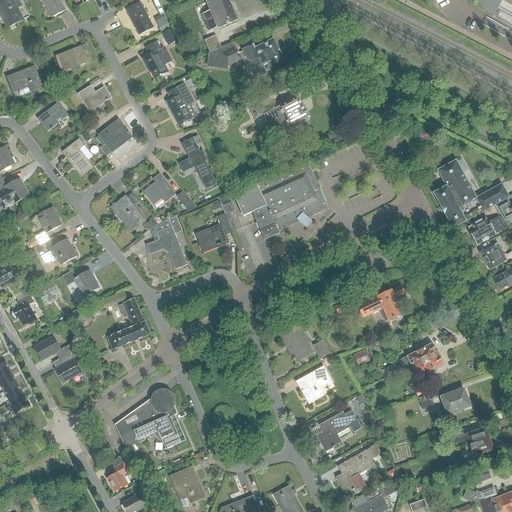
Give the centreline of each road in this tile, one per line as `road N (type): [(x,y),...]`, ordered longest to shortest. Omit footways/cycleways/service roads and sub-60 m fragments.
road 1 (residential): [(76,205),(151,142),(94,23)]
road 2 (tertiary): [(242,300),(417,200)]
road 3 (residential): [(295,454),(240,468),(221,463),(170,351)]
road 4 (tertiary): [(511,372),(417,200)]
road 5 (residential): [(295,454),(242,300)]
road 6 (unclassified): [(511,144),(418,98),(375,120)]
road 7 (tertiary): [(375,120),(309,0)]
road 8 (residential): [(0,314),(64,430)]
road 9 (tertiary): [(64,430),(170,351)]
road 10 (residential): [(151,301),(76,205)]
